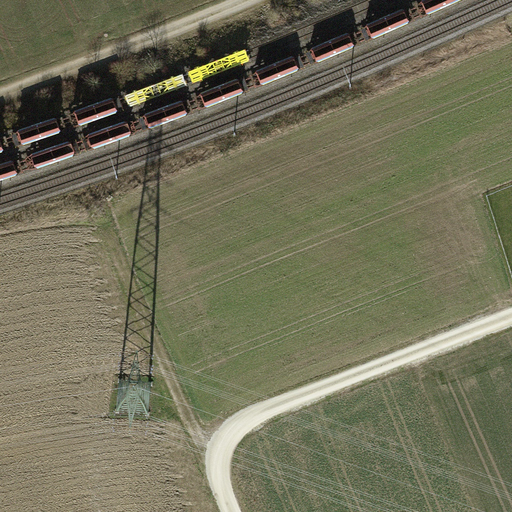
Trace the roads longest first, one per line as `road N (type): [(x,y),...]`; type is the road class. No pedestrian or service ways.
road 1 (track): [(226,511),(194,442),(511,310)]
road 2 (track): [(249,0),(0,100)]
road 3 (track): [(194,442),(103,227)]
